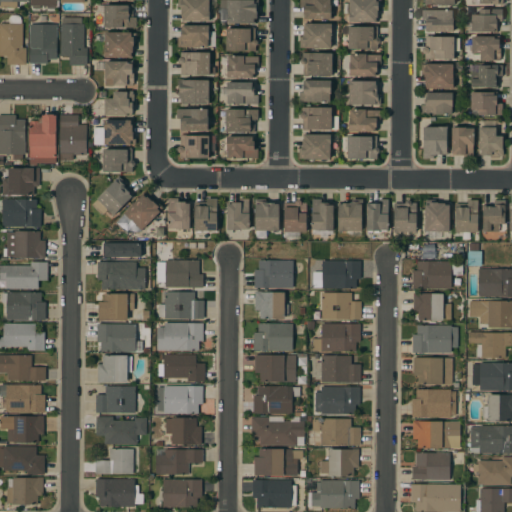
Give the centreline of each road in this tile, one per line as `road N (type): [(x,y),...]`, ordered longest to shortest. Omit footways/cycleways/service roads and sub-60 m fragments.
road 1 (residential): [(160,172),(511,179)]
road 2 (residential): [(69,200),(71,511)]
road 3 (residential): [(228,257),(228,511)]
road 4 (residential): [(386,258),(386,511)]
road 5 (residential): [(278,0),(277,178)]
road 6 (residential): [(399,0),(398,178)]
road 7 (residential): [(156,0),(160,172)]
